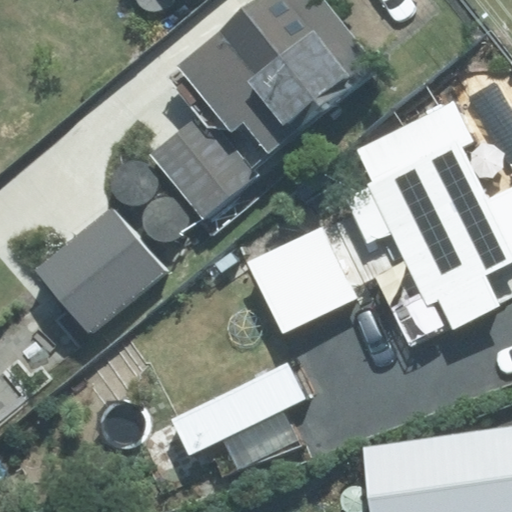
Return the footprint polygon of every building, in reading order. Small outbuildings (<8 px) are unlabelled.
[(351,0),(293,0),(215,64),(270,130),(280,122),(306,152),(407,68),(351,0)] [(467,295),(484,328),(511,314),(511,183),(471,103),(377,150),(388,170),(365,197),(389,244),(414,231),(451,302),(467,295)] [(218,116),(173,161),(233,220),(278,175),(218,116)] [(125,209),(50,271),(108,340),(182,279),(125,209)] [(379,245),(325,276),(357,333),(412,303),(379,245)] [(331,414),(302,424),(312,454),(341,444),(331,414)] [(511,511),(511,426),(398,445),(408,511),(511,511)]
